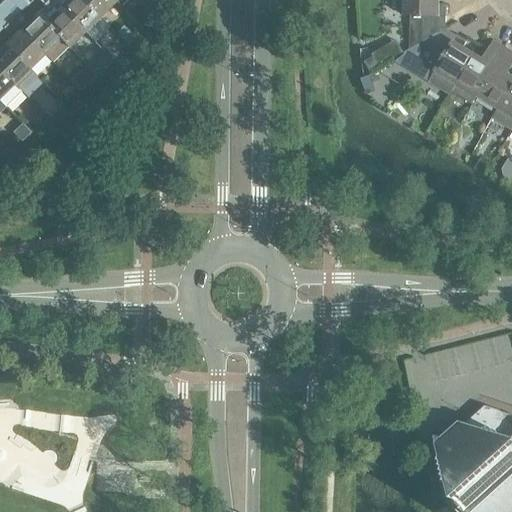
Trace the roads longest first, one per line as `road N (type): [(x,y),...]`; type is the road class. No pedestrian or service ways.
road 1 (tertiary): [(257,255),(263,0)]
road 2 (tertiary): [(223,0),(223,252)]
road 3 (tertiary): [(511,290),(278,278)]
road 4 (tertiary): [(279,310),(511,292)]
road 5 (tertiary): [(196,276),(0,293)]
road 6 (tertiary): [(0,299),(196,314)]
road 7 (primary): [(218,336),(224,511)]
road 8 (primary): [(255,511),(255,336)]
